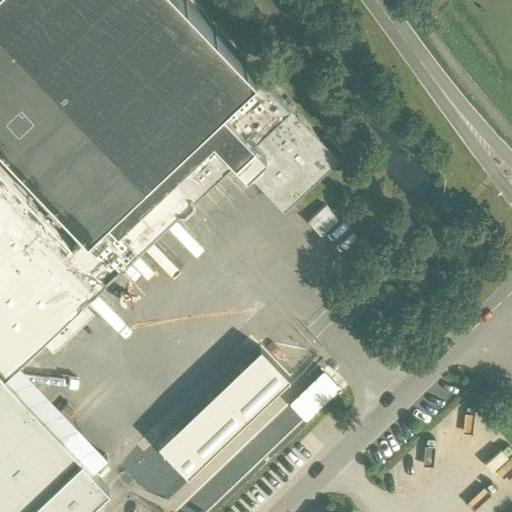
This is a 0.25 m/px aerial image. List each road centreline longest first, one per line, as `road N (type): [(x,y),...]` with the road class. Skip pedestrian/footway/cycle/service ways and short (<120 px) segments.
road 1 (tertiary): [(279,511),(511,288)]
road 2 (tertiary): [(445,96),(373,0)]
